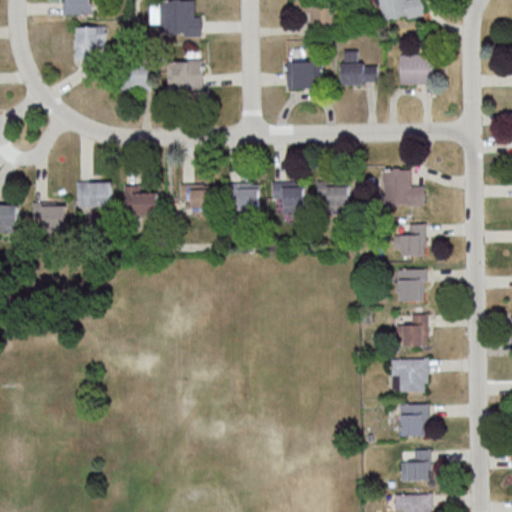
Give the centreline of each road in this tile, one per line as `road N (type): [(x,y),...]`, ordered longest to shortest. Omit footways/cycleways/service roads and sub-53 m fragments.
road 1 (residential): [(473,129),(155,136),(91,129),(40,93),(22,58),(14,0)]
road 2 (residential): [(480,511),(472,54),(482,0)]
road 3 (residential): [(249,0),(251,135)]
